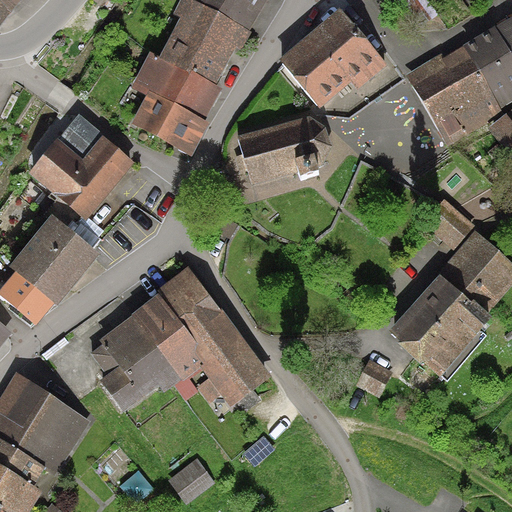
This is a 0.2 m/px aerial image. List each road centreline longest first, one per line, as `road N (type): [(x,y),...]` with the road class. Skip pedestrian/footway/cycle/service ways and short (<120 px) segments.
road 1 (residential): [(264,344),(340,345),(375,336),(471,232),(511,214)]
road 2 (residential): [(8,46),(49,91),(152,162),(201,184)]
road 3 (residential): [(201,184),(218,130),(301,0)]
road 4 (track): [(326,426),(419,444),(511,499)]
road 5 (residential): [(365,511),(350,465),(264,344)]
road 6 (residential): [(35,341),(180,231)]
road 7 (residential): [(264,344),(180,231)]
